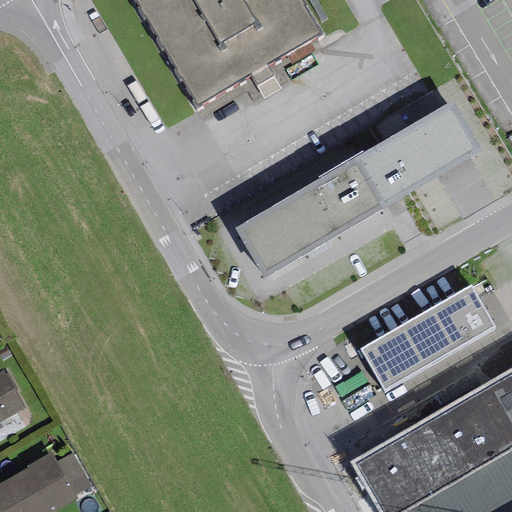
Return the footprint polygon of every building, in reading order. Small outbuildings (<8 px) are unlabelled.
[(303,0),(132,0),(196,109),(324,35),(303,0)] [(358,160),(236,228),(263,277),(386,209),(358,160)] [(471,286),(359,350),(384,393),(496,329),(471,286)] [(11,356),(4,344),(0,346),(0,359),(1,362),(11,356)] [(0,428),(2,427),(0,424),(0,422),(25,408),(3,370),(0,372),(0,428)] [(511,511),(511,370),(350,463),(377,511),(511,511)] [(27,468),(0,483),(0,511),(53,511),(77,499),(75,495),(91,487),(72,454),(57,462),(51,452),(26,466),(27,468)]
